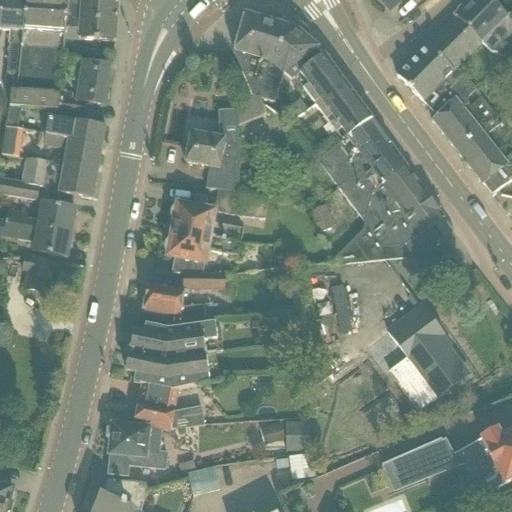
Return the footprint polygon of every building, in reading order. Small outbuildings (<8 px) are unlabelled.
[(25,0),(2,0),(0,26),(0,32),(10,33),(7,74),(19,75),(25,0)] [(58,116),(58,113),(61,97),(57,97),(57,92),(59,75),(63,75),(64,62),(66,41),(68,1),(68,2),(40,0),(25,0),(19,75),(17,94),(11,93),(10,109),(9,111),(58,116)] [(508,19),(489,0),(473,0),(465,9),(462,10),(459,13),(458,16),(455,19),(482,45),(508,19)] [(117,4),(68,1),(66,41),(115,44),(117,4)] [(233,52),(242,74),(247,86),(252,98),(259,100),(267,71),(269,63),(283,47),(288,30),(244,17),(233,52)] [(462,66),(482,45),(455,19),(435,39),(397,78),(437,118),(432,123),(433,125),(434,124),(477,180),(478,182),(479,182),(492,198),(493,197),(492,196),(506,185),(511,180),(511,156),(504,162),(485,138),(502,125),(482,100),(470,109),(467,105),(468,99),(477,91),(463,77),(457,71),(462,66)] [(267,71),(259,100),(261,101),(275,105),(283,74),(291,82),(295,79),(323,57),(314,51),(316,50),(295,32),(288,30),(283,47),(269,63),(267,71)] [(510,60),(491,53),(487,66),(505,73),(510,60)] [(372,122),(349,91),(324,57),(323,57),(295,79),(320,113),(342,143),(372,122)] [(81,82),(78,102),(72,101),(73,93),(57,92),(57,97),(61,97),(58,113),(73,116),(88,118),(90,105),(104,107),(111,69),(74,63),(71,80),(81,82)] [(252,98),(247,86),(242,74),(229,80),(237,103),(239,127),(267,117),(261,101),(259,100),(252,98)] [(206,190),(222,192),(239,194),(239,174),(236,107),(222,108),(222,112),(218,113),(219,135),(211,134),(211,138),(191,135),(188,152),(185,152),(184,160),(186,160),(185,165),(210,169),(206,190)] [(106,128),(72,122),(49,118),(46,136),(85,143),(85,148),(102,151),(106,128)] [(8,120),(6,130),(8,130),(18,132),(19,122),(8,120)] [(342,143),(317,162),(338,190),(372,165),(369,161),(390,146),(372,122),(342,143)] [(5,130),(4,139),(22,142),(23,132),(18,132),(8,130),(5,130)] [(85,143),(46,136),(44,147),(67,152),(64,167),(98,173),(102,151),(85,148),(85,143)] [(338,190),(353,210),(382,188),(407,169),(390,146),(369,161),(372,165),(338,190)] [(92,201),(98,173),(64,167),(27,161),(23,184),(0,180),(0,197),(38,203),(40,189),(45,190),(44,192),(92,201)] [(336,260),(337,262),(341,267),(432,258),(452,256),(441,241),(443,240),(434,227),(444,220),(407,169),(382,188),(353,210),(366,228),(336,260)] [(239,194),(222,192),(218,215),(240,219),(265,222),(267,201),(242,199),(243,194),(239,194)] [(8,212),(8,214),(1,213),(0,217),(0,222),(6,224),(71,235),(75,210),(41,205),(38,223),(27,221),(28,216),(8,212)] [(215,214),(197,211),(178,207),(177,209),(176,210),(175,211),(174,212),(173,213),(172,215),(172,216),(172,218),(172,219),(173,221),(174,222),(175,223),(173,233),(241,245),(244,232),(213,226),(215,214)] [(326,207),(311,213),(320,235),(334,230),(326,207)] [(67,259),(71,235),(6,224),(0,222),(0,238),(35,245),(33,253),(67,259)] [(239,259),(241,245),(173,233),(171,242),(170,243),(169,244),(167,245),(167,246),(166,248),(166,249),(166,251),(166,252),(167,253),(167,255),(169,256),(168,258),(177,260),(176,261),(178,261),(175,274),(172,274),(172,275),(184,275),(203,276),(203,275),(207,254),(239,259)] [(27,273),(24,289),(43,293),(49,262),(25,258),(22,272),(27,273)] [(184,275),(184,291),(192,291),(224,292),(224,276),(203,275),(203,276),(184,275)] [(184,293),(167,291),(147,288),(146,290),(145,290),(143,302),(145,302),(143,313),(155,315),(165,317),(163,323),(177,325),(203,323),(202,307),(181,309),(184,293)] [(405,321),(387,334),(406,361),(387,374),(418,415),(436,401),(450,395),(448,390),(451,388),(467,376),(466,375),(465,376),(447,351),(449,349),(448,348),(444,351),(436,339),(441,336),(421,309),(420,310),(420,311),(406,321),(405,321)] [(215,324),(168,331),(145,326),(143,336),(134,334),(130,350),(133,351),(133,354),(166,361),(205,355),(204,343),(217,341),(215,324)] [(209,384),(205,355),(166,361),(133,354),(132,357),(129,357),(126,373),(135,375),(133,385),(141,387),(141,388),(173,393),(209,384)] [(310,387),(311,411),(320,411),(320,392),(318,389),(333,376),(318,358),(307,367),(310,387)] [(134,424),(133,429),(149,431),(150,428),(171,433),(171,431),(204,427),(201,409),(174,415),(175,408),(170,407),(173,393),(141,388),(137,411),(135,414),(133,421),(134,424)] [(260,445),(281,444),(279,422),(259,423),(260,445)] [(149,431),(133,429),(112,427),(111,432),(109,433),(108,441),(110,442),(107,477),(128,479),(129,468),(165,472),(167,456),(147,454),(149,431)] [(441,441),(386,465),(393,483),(394,483),(396,488),(405,485),(459,463),(466,460),(476,478),(484,473),(484,474),(490,471),(490,470),(493,468),(503,485),(504,486),(511,481),(511,433),(509,435),(502,439),(498,432),(498,431),(480,441),(481,442),(454,457),(450,459),(442,443),(441,442),(441,441)] [(290,458),(289,478),(299,479),(300,458),(290,458)] [(187,473),(190,494),(215,490),(211,469),(187,473)] [(141,511),(145,486),(126,484),(106,482),(104,498),(101,496),(94,511),(141,511)] [(0,511),(9,511),(11,507),(9,504),(13,491),(0,487),(0,511)]
